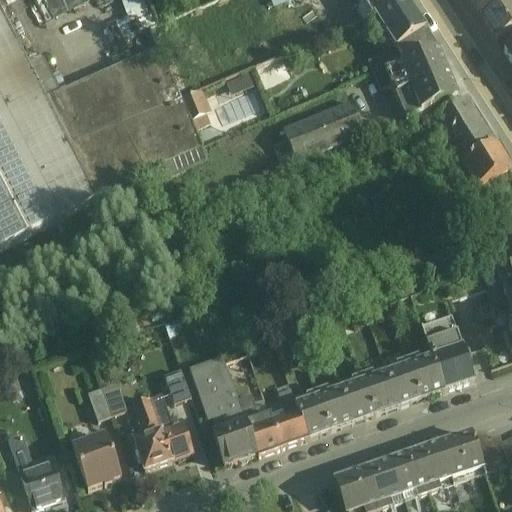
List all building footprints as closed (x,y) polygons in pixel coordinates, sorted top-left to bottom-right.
[(155,0),(52,0),(64,29),(118,9),(124,24),(127,23),(140,56),(162,48),(159,40),(169,36),(155,0)] [(355,0),(372,26),(404,5),(400,0),(355,0)] [(465,0),(479,21),(511,0),(465,0)] [(511,0),(479,21),(496,47),(511,36),(511,0)] [(394,59),(426,39),(404,5),(372,26),(394,59)] [(0,259),(94,212),(0,28),(0,259)] [(511,48),(499,58),(511,77),(511,48)] [(406,128),(459,106),(439,57),(386,79),(406,128)] [(432,126),(461,173),(497,152),(467,104),(432,126)] [(202,110),(211,137),(224,133),(215,106),(202,110)] [(367,107),(300,136),(316,173),(383,144),(367,107)] [(476,198),(511,176),(497,152),(461,173),(476,198)] [(510,302),(511,301),(511,265),(498,272),(510,302)] [(511,367),(511,335),(501,339),(511,367)] [(445,401),(475,391),(462,354),(432,364),(445,401)] [(445,401),(432,364),(409,372),(423,409),(445,401)] [(400,417),(423,409),(409,372),(387,380),(400,417)] [(400,417),(387,380),(366,387),(379,424),(400,417)] [(356,432),(379,424),(366,387),(343,396),(356,432)] [(104,405),(114,434),(146,422),(136,394),(104,405)] [(356,432),(343,396),(322,403),(335,440),(356,432)] [(308,449),(335,440),(322,403),(295,412),(308,449)] [(308,449),(295,412),(271,421),(284,458),(308,449)] [(258,467),(284,458),(271,421),(245,430),(258,467)] [(258,467),(245,430),(210,442),(223,479),(258,467)] [(170,474),(193,465),(180,432),(157,441),(170,474)] [(170,474),(157,441),(131,451),(143,484),(170,474)] [(486,481),(473,442),(445,451),(457,490),(486,481)] [(89,502),(121,491),(106,447),(74,458),(89,502)] [(431,499),(457,490),(445,451),(418,459),(431,499)] [(431,499),(418,459),(390,468),(402,508),(431,499)] [(373,511),(389,511),(402,508),(390,468),(362,477),(373,511)] [(27,511),(59,511),(64,510),(51,473),(18,485),(27,511)] [(373,511),(362,477),(331,487),(339,511),(373,511)]
